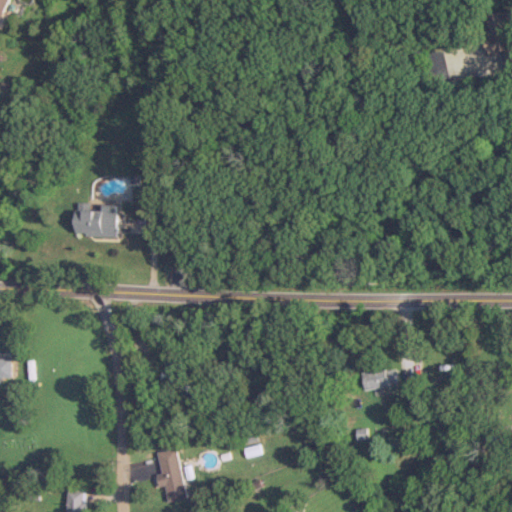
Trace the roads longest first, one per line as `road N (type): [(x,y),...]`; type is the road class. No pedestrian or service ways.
road 1 (residential): [(511,297),(0,287)]
road 2 (residential): [(181,290),(182,187),(297,77),(364,53),(462,60)]
road 3 (residential): [(107,289),(118,354),(124,511)]
